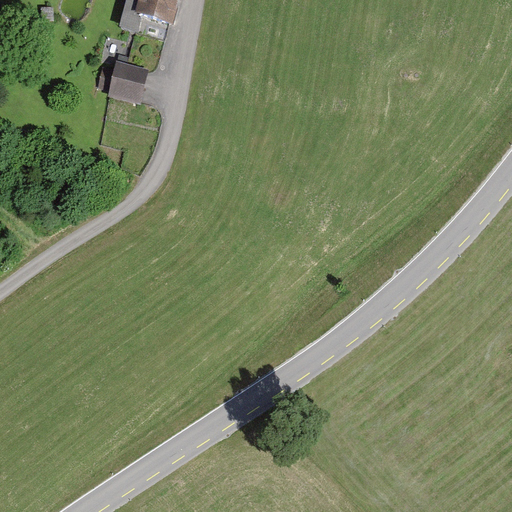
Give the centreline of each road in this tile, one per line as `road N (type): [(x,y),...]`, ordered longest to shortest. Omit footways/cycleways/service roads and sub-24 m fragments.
road 1 (tertiary): [(511,170),(365,320),(85,511)]
road 2 (residential): [(0,292),(131,203),(155,176),(178,108),(196,0)]
